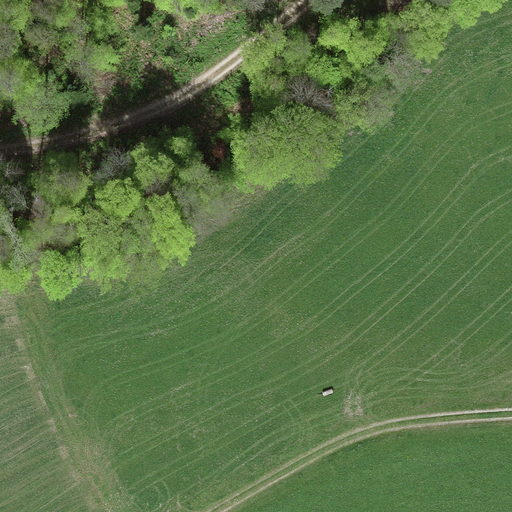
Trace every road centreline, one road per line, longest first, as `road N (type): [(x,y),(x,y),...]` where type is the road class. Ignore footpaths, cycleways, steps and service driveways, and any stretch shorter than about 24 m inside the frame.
road 1 (track): [(0,152),(131,121),(306,0)]
road 2 (track): [(511,414),(340,434),(197,511)]
